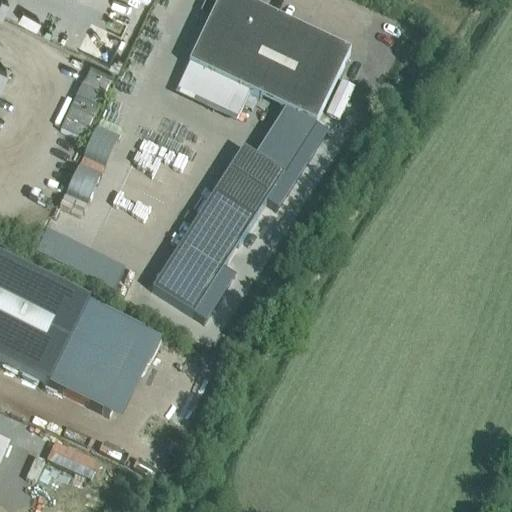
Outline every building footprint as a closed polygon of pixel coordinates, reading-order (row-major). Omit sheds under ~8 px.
[(284,179),(315,129),(350,55),(261,13),(266,0),(206,0),(200,14),(203,23),(208,25),(188,68),(286,115),(257,162),(284,179)] [(93,144),(121,74),(93,62),(65,133),(93,144)] [(107,133),(94,163),(116,172),(129,142),(107,133)] [(154,296),(196,322),(284,179),(257,162),(243,153),(154,296)] [(100,208),(111,179),(83,169),(73,198),(100,208)] [(54,236),(46,253),(61,261),(70,243),(54,236)] [(63,266),(131,298),(142,274),(75,242),(63,266)] [(0,366),(48,390),(101,417),(142,336),(88,309),(0,264),(0,366)]
